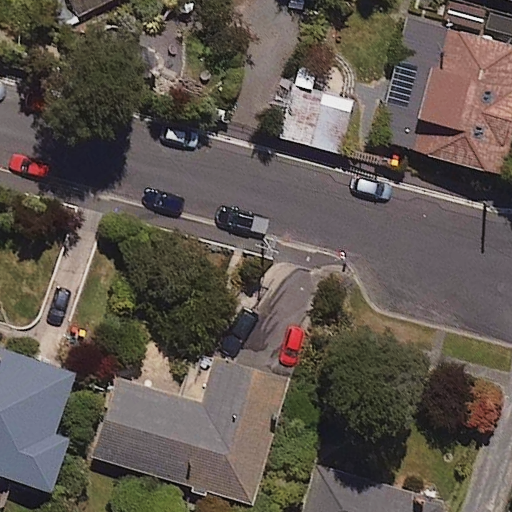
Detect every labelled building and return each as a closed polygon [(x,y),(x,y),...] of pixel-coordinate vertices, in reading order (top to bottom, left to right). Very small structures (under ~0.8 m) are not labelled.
[(51,0),(67,29),(119,0),(51,0)] [(504,142),(511,118),(511,44),(451,24),(411,148),(500,177),(511,144),(504,142)] [(350,99),(297,90),(287,143),(341,152),(350,99)] [(74,372),(0,348),(0,511),(1,511),(12,480),(51,492),(67,439),(54,435),(74,372)] [(287,378),(214,357),(201,403),(117,379),(95,457),(251,502),(287,378)] [(324,489),(310,485),(301,511),(442,511),(445,503),(330,468),(324,489)]
